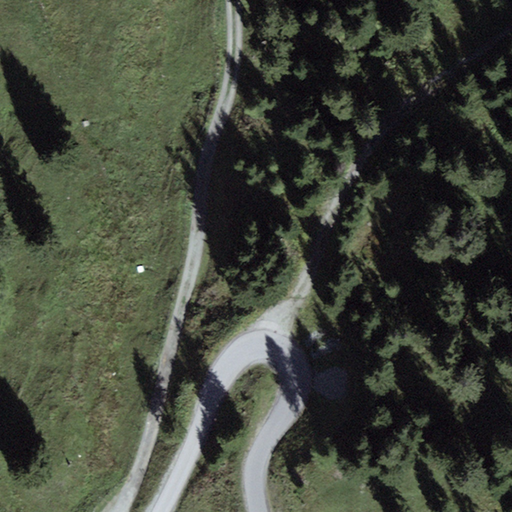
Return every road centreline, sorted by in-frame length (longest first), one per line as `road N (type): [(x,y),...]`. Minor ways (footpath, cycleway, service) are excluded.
road 1 (track): [(234,0),(234,59),(201,184),(192,266),(144,456),(119,511)]
road 2 (unclassified): [(267,345),(307,281),(340,195),(371,143),(511,22)]
road 3 (unclassified): [(162,511),(219,375),(245,347),(267,345)]
road 4 (unclassified): [(267,345),(288,356),(295,377),(290,403),(256,463),(258,511)]
